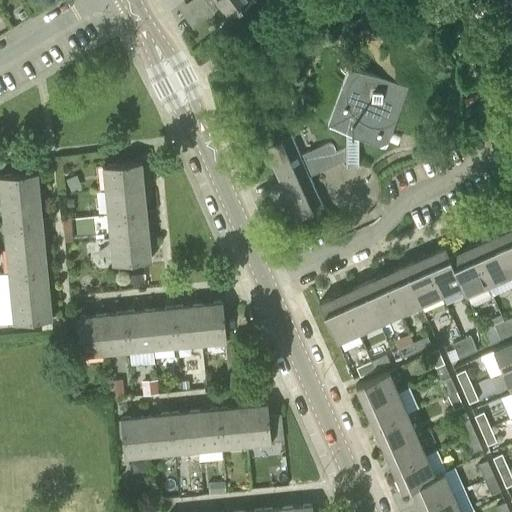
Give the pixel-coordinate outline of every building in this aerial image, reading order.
[(210,0),(208,2),(214,11),(221,5),(228,15),(249,0),(210,0)] [(25,9),(19,13),(22,18),(28,14),(25,9)] [(291,133),(264,145),(296,218),(323,205),(310,175),(346,159),(346,161),(359,161),(359,136),(386,146),(407,88),(349,66),(327,124),(345,131),(346,145),(304,164),(291,133)] [(103,165),(106,190),(144,186),(141,161),(103,165)] [(0,174),(0,185),(1,200),(40,196),(37,171),(0,174)] [(83,187),(77,173),(66,178),(72,191),(83,187)] [(144,186),(106,190),(108,214),(146,210),(144,186)] [(40,196),(1,200),(4,224),(42,220),(40,196)] [(146,210),(108,214),(111,238),(149,234),(146,210)] [(42,220),(4,224),(6,248),(44,244),(42,220)] [(511,273),(511,226),(491,236),(508,275),(511,273)] [(65,241),(73,240),(72,228),(64,229),(65,241)] [(149,234),(111,238),(113,263),(151,259),(149,234)] [(508,275),(491,236),(470,245),(487,284),(508,275)] [(44,244),(6,248),(9,272),(47,268),(44,244)] [(463,284),(450,254),(446,245),(424,255),(441,293),(462,284),(463,284)] [(487,284),(470,245),(450,254),(463,284),(462,284),(466,293),(467,293),(471,302),(476,304),(489,298),(491,293),(487,284)] [(441,293),(424,255),(403,264),(421,302),(424,310),(445,300),(441,293)] [(421,302),(403,264),(382,273),(400,312),(421,302)] [(47,268),(9,272),(11,296),(49,292),(47,268)] [(144,284),(144,273),(129,273),(129,284),(144,284)] [(400,312),(382,273),(362,282),(379,321),(400,312)] [(379,321),(362,282),(341,292),(358,330),(379,321)] [(49,292),(11,296),(14,322),(31,320),(31,325),(41,324),(41,319),(52,318),(49,292)] [(358,330),(341,292),(319,301),(336,340),(358,330)] [(198,304),(202,342),(227,340),(223,301),(198,304)] [(174,306),(178,345),(202,342),(198,304),(174,306)] [(150,308),(154,347),(178,345),(174,306),(150,308)] [(126,311),(130,350),(154,347),(150,308),(126,311)] [(102,313),(106,352),(130,350),(126,311),(102,313)] [(106,352),(102,313),(77,316),(81,355),(106,352)] [(503,320),(510,335),(511,333),(511,316),(503,320)] [(510,335),(503,320),(494,324),(501,339),(510,335)] [(493,323),(482,328),(489,344),(500,339),(493,323)] [(462,337),(468,352),(477,348),(471,333),(462,337)] [(412,341),(416,349),(431,343),(427,334),(412,341)] [(468,352),(462,337),(453,341),(459,356),(468,352)] [(239,339),(227,340),(230,375),(231,375),(231,384),(243,383),(242,374),(239,339)] [(511,340),(493,349),(502,371),(511,366),(511,340)] [(416,349),(412,341),(397,347),(401,356),(416,349)] [(435,365),(444,361),(438,347),(429,352),(435,365)] [(371,359),(376,368),(391,362),(386,352),(371,359)] [(376,368),(371,359),(356,366),(361,375),(376,368)] [(511,366),(502,371),(511,392),(511,391),(511,366)] [(462,386),(471,382),(465,367),(456,371),(462,386)] [(356,384),(366,406),(399,391),(389,370),(356,384)] [(448,393),(457,389),(451,375),(441,379),(448,393)] [(124,394),(122,378),(109,379),(111,396),(124,394)] [(158,382),(142,384),(143,394),(159,392),(158,382)] [(471,382),(462,386),(469,401),(478,398),(471,382)] [(463,404),(457,389),(448,393),(454,408),(463,404)] [(399,391),(366,406),(375,427),(408,412),(399,391)] [(268,403),(243,405),(246,443),(272,440),(268,403)] [(246,443),(243,405),(218,407),(222,445),(246,443)] [(222,445),(218,407),(194,410),(198,447),(222,445)] [(198,447),(194,410),(170,412),(174,450),(198,447)] [(474,414),(481,429),(490,425),(483,410),(474,414)] [(174,450),(170,412),(146,415),(150,452),(174,450)] [(408,412),(375,427),(384,448),(417,433),(408,412)] [(150,452),(146,415),(121,417),(125,455),(150,452)] [(466,435),(474,431),(468,416),(459,420),(466,435)] [(490,425),(481,429),(488,444),(497,440),(490,425)] [(481,446),(474,431),(466,435),(472,449),(481,446)] [(417,433),(384,448),(393,469),(426,454),(417,433)] [(500,471),(509,467),(502,452),(493,456),(500,471)] [(426,454),(393,469),(403,490),(412,486),(436,475),(435,474),(426,454)] [(478,462),(484,477),(493,473),(487,458),(478,462)] [(511,466),(509,467),(500,471),(506,485),(511,482),(511,466)] [(274,474),(281,480),(287,473),(280,467),(274,474)] [(436,475),(412,486),(421,506),(454,492),(445,470),(435,474),(436,475)] [(493,473),(484,477),(491,492),(500,488),(493,473)] [(147,479),(132,481),(133,494),(148,492),(147,479)] [(224,480),(209,481),(210,493),(225,491),(224,480)] [(463,511),(454,492),(421,506),(423,511),(463,511)] [(498,511),(510,511),(505,501),(496,505),(498,511)]
